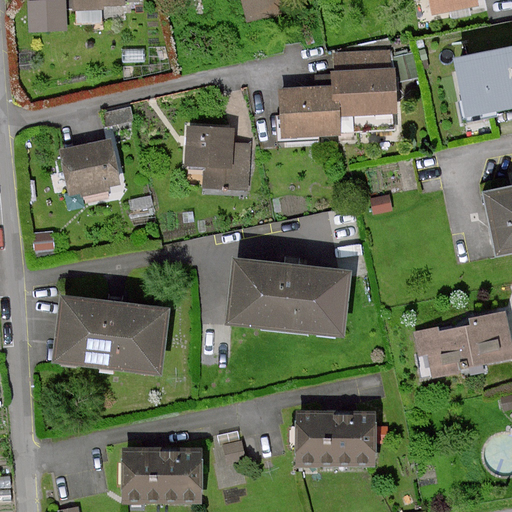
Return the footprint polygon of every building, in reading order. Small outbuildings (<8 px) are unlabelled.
[(68,26),(67,0),(28,0),(30,27),(68,26)] [(245,0),(250,18),(268,13),(286,9),(284,0),(245,0)] [(432,0),(435,11),(476,3),(475,0),(432,0)] [(511,48),(458,59),(470,115),(511,106),(511,48)] [(285,134),(338,131),(337,115),(396,111),(393,69),(335,73),(336,87),(282,91),(285,134)] [(234,128),(189,126),(188,161),(210,162),(209,184),(246,186),(248,144),(234,143),(234,128)] [(113,142),(64,152),(72,192),(121,181),(113,142)] [(511,187),(486,193),(498,253),(511,250),(511,187)] [(351,274),(237,260),(230,321),(343,335),(351,274)] [(168,310),(62,296),(54,357),(159,371),(168,310)] [(511,349),(505,315),(419,333),(428,376),(511,358),(511,349)] [(511,409),(511,392),(499,395),(503,411),(511,409)] [(374,466),(374,415),(300,415),(300,466),(374,466)] [(200,451),(125,451),(125,501),(200,501),(200,451)]
